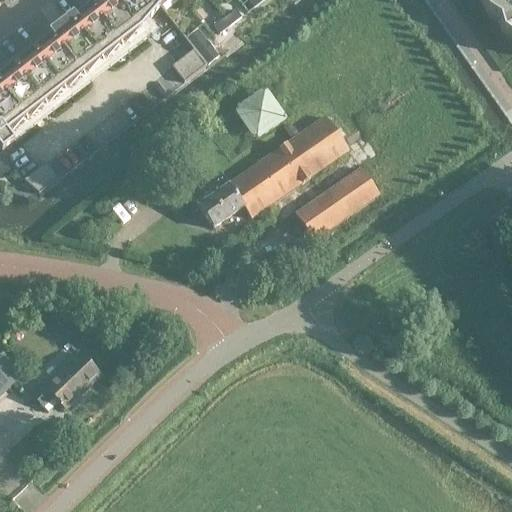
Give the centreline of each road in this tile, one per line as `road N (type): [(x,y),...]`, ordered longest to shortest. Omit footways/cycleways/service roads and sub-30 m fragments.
road 1 (unclassified): [(511,462),(368,368),(303,307)]
road 2 (unclassified): [(53,511),(230,344)]
